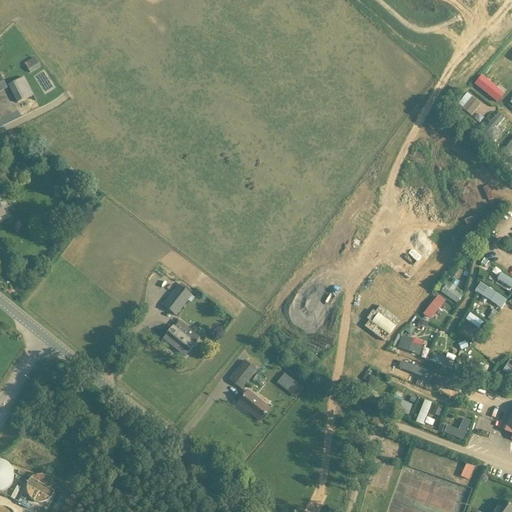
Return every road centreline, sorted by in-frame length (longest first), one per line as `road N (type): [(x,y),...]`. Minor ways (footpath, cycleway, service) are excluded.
road 1 (track): [(383,425),(318,381),(296,342),(296,304),(479,39),(511,21)]
road 2 (tertiary): [(259,511),(0,302)]
